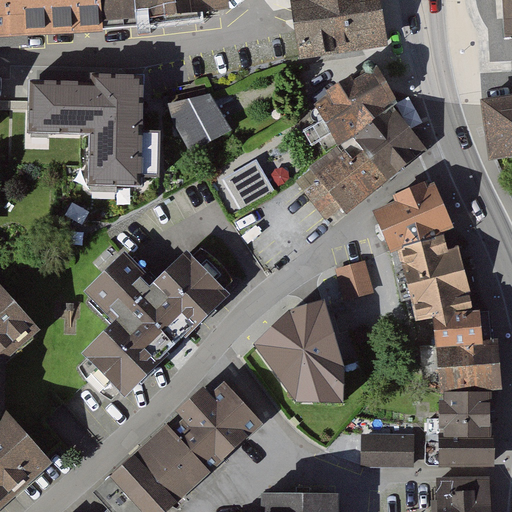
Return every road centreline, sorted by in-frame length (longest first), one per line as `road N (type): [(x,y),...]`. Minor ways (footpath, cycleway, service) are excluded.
road 1 (unclassified): [(45,511),(393,186),(458,153)]
road 2 (secondary): [(422,0),(437,92),(458,153)]
road 3 (secondary): [(458,153),(511,267)]
